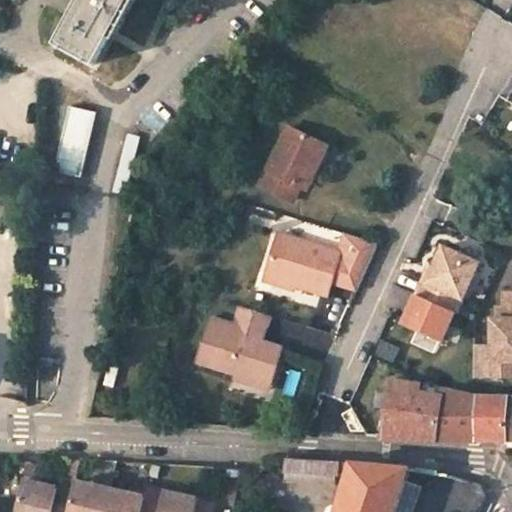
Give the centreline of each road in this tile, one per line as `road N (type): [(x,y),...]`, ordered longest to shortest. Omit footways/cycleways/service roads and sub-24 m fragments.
road 1 (residential): [(231,0),(111,130),(88,241),(70,427)]
road 2 (residential): [(494,29),(335,392),(332,446)]
road 3 (residential): [(332,446),(70,427)]
road 4 (residential): [(511,482),(479,459),(332,446)]
